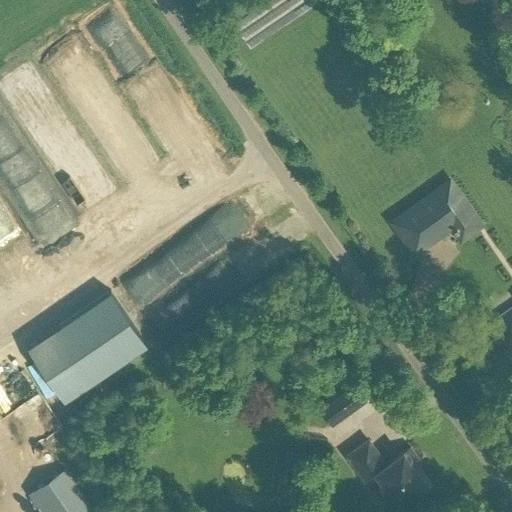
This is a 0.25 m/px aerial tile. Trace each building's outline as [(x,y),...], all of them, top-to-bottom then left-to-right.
[(433,186),(417,163),(370,196),(387,220),(433,186)] [(111,289),(27,346),(64,400),(148,343),(111,289)] [(511,339),(511,305),(493,318),(510,342),(511,339)] [(356,383),(321,408),(333,424),(367,399),(356,383)] [(393,494),(386,498),(395,511),(405,511),(417,504),(412,497),(428,485),(412,463),(419,458),(410,445),(386,463),(368,438),(347,453),(367,481),(378,473),(393,494)] [(30,492),(44,511),(94,511),(65,468),(30,492)]
